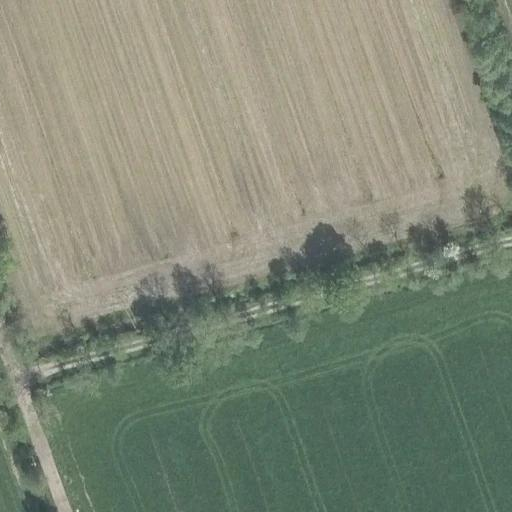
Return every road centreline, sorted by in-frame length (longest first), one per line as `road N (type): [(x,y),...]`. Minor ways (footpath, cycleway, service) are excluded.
road 1 (track): [(16,381),(511,245)]
road 2 (track): [(16,381),(61,511)]
